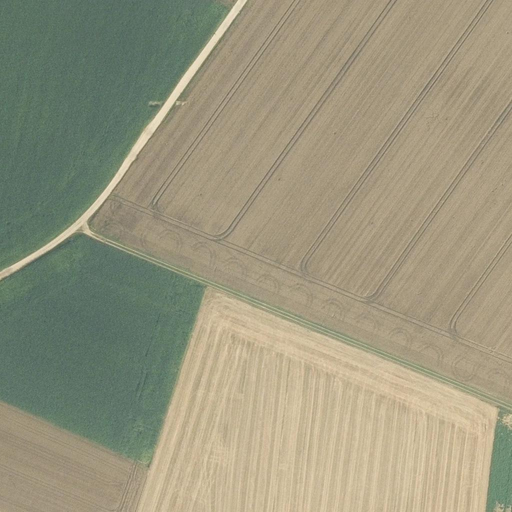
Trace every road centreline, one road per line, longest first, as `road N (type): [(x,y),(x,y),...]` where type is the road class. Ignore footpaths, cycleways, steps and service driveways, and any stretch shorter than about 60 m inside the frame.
road 1 (track): [(511,407),(80,227)]
road 2 (track): [(80,227),(243,0)]
